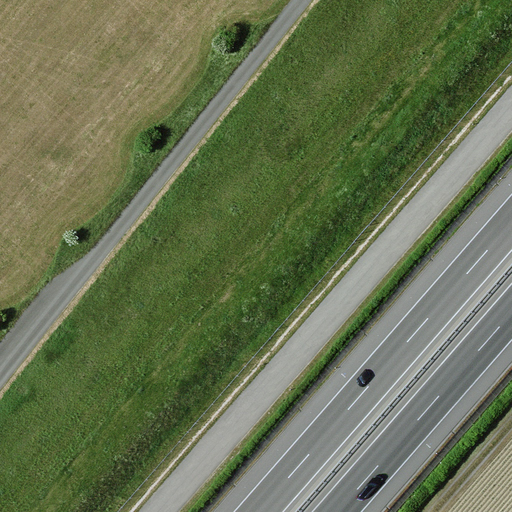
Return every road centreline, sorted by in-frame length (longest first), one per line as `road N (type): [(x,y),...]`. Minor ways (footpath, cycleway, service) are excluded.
road 1 (tertiary): [(159,511),(511,108)]
road 2 (motorway): [(511,222),(258,511)]
road 3 (motorway): [(337,511),(511,312)]
